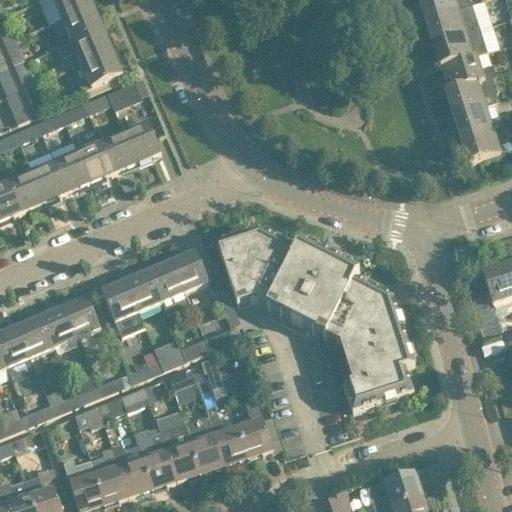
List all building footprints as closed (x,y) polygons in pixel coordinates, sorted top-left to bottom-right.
[(62,23),(94,10),(89,0),(53,0),(62,23)] [(426,25),(458,14),(473,10),(469,0),(420,0),(418,1),(426,25)] [(72,46),(103,33),(94,10),(62,23),(72,46)] [(433,49),(466,38),(480,34),(473,10),(458,14),(426,25),(433,49)] [(0,36),(5,48),(16,43),(6,20),(0,22),(0,36)] [(113,56),(103,33),(72,46),(58,53),(62,62),(77,56),(82,70),(113,56)] [(445,71),(477,61),(488,57),(480,34),(466,38),(433,49),(441,73),(445,72),(445,71)] [(15,70),(25,66),(16,43),(5,48),(15,70)] [(0,76),(9,73),(0,52),(0,76)] [(84,97),(92,94),(124,80),(113,56),(82,70),(83,70),(74,74),(84,97)] [(477,61),(445,71),(445,72),(453,95),(496,82),(492,70),(481,74),(477,61)] [(24,94),(35,89),(25,66),(15,70),(24,94)] [(7,101),(19,96),(9,73),(0,76),(0,83),(7,101)] [(453,95),(446,97),(454,121),(486,111),(500,107),(497,100),(500,95),(496,82),(453,95)] [(131,88),(108,98),(113,110),(115,114),(142,103),(135,88),(135,87),(131,88)] [(34,116),(45,111),(35,89),(24,94),(34,116)] [(328,100),(326,102),(327,104),(329,104),(331,102),(340,104),(337,95),(336,93),(330,100),(328,100)] [(7,101),(6,101),(18,129),(30,125),(27,119),(28,119),(19,96),(7,101)] [(89,120),(113,110),(108,98),(85,108),(89,120)] [(85,108),(61,118),(66,130),(89,120),(85,108)] [(490,125),(486,111),(454,121),(462,145),(493,135),(505,131),(502,121),(490,125)] [(61,118),(38,128),(43,139),(53,135),(59,133),(65,130),(66,130),(61,118)] [(20,149),(43,139),(38,128),(15,138),(20,149)] [(138,169),(162,159),(149,128),(125,138),(138,169)] [(469,170),(501,160),(493,135),(462,145),(469,170)] [(0,157),(20,149),(15,138),(0,144),(0,157)] [(115,179),(138,169),(125,138),(102,148),(115,179)] [(92,189),(115,179),(102,148),(78,158),(92,189)] [(50,157),(28,167),(32,178),(45,209),(69,199),(55,168),(50,157)] [(69,199),(92,189),(78,158),(55,168),(69,199)] [(22,219),(45,209),(32,178),(9,188),(22,219)] [(0,228),(22,219),(9,188),(0,191),(0,228)] [(231,245),(218,250),(236,305),(255,298),(260,236),(243,242),(244,248),(233,252),(231,245)] [(260,236),(255,298),(271,306),(297,255),(289,251),(287,250),(284,255),(273,250),(276,244),(260,236)] [(297,255),(271,306),(296,319),(293,326),(297,328),(326,272),(330,263),(319,257),(315,264),(305,259),(308,252),(301,248),(297,255)] [(205,277),(196,257),(172,267),(186,298),(209,288),(214,299),(225,295),(215,272),(205,277)] [(326,272),(297,328),(302,331),(306,324),(330,336),(356,285),(360,278),(357,276),(353,274),(349,281),(338,276),(342,269),(330,263),(326,272)] [(172,267),(149,277),(163,308),(186,298),(172,267)] [(493,309),(511,303),(511,302),(511,284),(507,269),(482,277),(489,298),(493,309)] [(139,318),(163,308),(149,277),(126,287),(139,318)] [(356,285),(330,336),(347,345),(394,304),(378,296),(375,302),(364,296),(367,290),(356,285)] [(146,333),(139,318),(126,287),(102,297),(116,328),(122,343),(146,333)] [(489,298),(472,303),(485,345),(503,339),(497,321),(493,309),(489,298)] [(497,321),(511,315),(511,302),(493,309),(497,321)] [(77,344),(101,334),(88,303),(64,313),(77,344)] [(394,304),(347,345),(352,361),(407,343),(403,333),(397,334),(393,323),(399,321),(394,304)] [(54,354),(77,344),(64,313),(41,323),(54,354)] [(31,364),(54,354),(41,323),(17,333),(31,364)] [(17,333),(0,340),(0,355),(8,374),(13,387),(37,378),(31,364),(17,333)] [(210,358),(216,355),(234,348),(229,335),(205,345),(210,358)] [(407,343),(352,361),(360,387),(361,388),(406,373),(406,374),(416,371),(414,366),(408,368),(404,357),(410,354),(407,343)] [(182,356),(187,367),(210,358),(205,345),(182,355),(182,356)] [(164,377),(187,367),(182,356),(159,366),(164,377)] [(215,363),(201,367),(204,373),(205,379),(207,378),(219,374),(215,363)] [(132,390),(140,387),(164,377),(159,366),(135,375),(127,379),(131,390),(132,390)] [(224,373),(219,374),(222,383),(228,381),(230,378),(228,373),(224,373)] [(414,399),(406,374),(406,373),(361,388),(360,387),(344,392),(353,419),(386,409),(384,403),(395,399),(397,405),(414,399)] [(174,397),(197,388),(191,374),(168,383),(173,395),(174,397)] [(219,374),(207,378),(216,403),(228,399),(222,383),(219,374)] [(102,402),(125,393),(125,392),(131,390),(127,379),(97,391),(102,402)] [(168,383),(163,385),(168,397),(173,395),(168,383)] [(197,388),(174,397),(180,411),(202,402),(197,388)] [(150,390),(144,393),(150,408),(156,406),(150,390)] [(78,412),(102,402),(97,391),(74,400),(78,412)] [(144,393),(121,402),(127,417),(150,408),(144,393)] [(55,421),(78,412),(74,400),(50,410),(55,421)] [(121,402),(107,408),(111,423),(127,417),(121,402)] [(263,461),(274,457),(257,406),(246,409),(253,429),(239,433),(249,463),(262,459),(263,461)] [(111,423),(107,408),(99,412),(104,426),(111,423)] [(32,431),(55,421),(50,410),(27,419),(32,431)] [(98,412),(86,417),(90,432),(92,435),(105,431),(104,426),(98,412)] [(179,416),(156,424),(161,437),(160,437),(177,489),(187,485),(187,484),(201,479),(185,431),(184,429),(184,430),(179,416)] [(90,433),(85,417),(74,422),(80,438),(90,433)] [(225,438),(218,418),(208,422),(225,473),(235,470),(235,468),(249,463),(239,433),(225,438)] [(8,440),(32,431),(27,419),(4,429),(8,440)] [(74,422),(47,433),(53,449),(80,438),(74,422)] [(219,475),(225,473),(208,422),(198,425),(199,427),(185,431),(201,479),(218,473),(219,475)] [(0,443),(8,440),(4,429),(0,430),(0,443)] [(152,447),(138,451),(143,465),(153,495),(167,490),(167,492),(177,489),(160,437),(151,441),(152,447)] [(12,446),(0,451),(0,463),(16,457),(12,446)] [(123,450),(112,453),(129,504),(139,501),(139,500),(153,495),(143,465),(138,451),(125,456),(124,454),(123,450)] [(119,508),(129,504),(112,453),(103,456),(104,461),(90,466),(105,511),(119,506),(119,508)] [(76,470),(75,466),(64,469),(74,502),(77,511),(100,511),(105,511),(90,466),(76,470)] [(61,511),(59,506),(57,498),(49,474),(38,478),(39,481),(25,486),(33,511),(61,511)] [(391,511),(394,511),(422,503),(417,488),(419,488),(415,478),(368,493),(374,511),(391,511),(392,511),(391,511)] [(33,511),(25,486),(11,490),(10,487),(0,490),(7,511),(33,511)] [(66,511),(61,497),(57,498),(59,506),(61,511),(66,511)] [(321,511),(340,511),(337,503),(321,508),(321,511)] [(391,511),(392,511),(391,511),(424,511),(422,503),(394,511),(391,511)]
